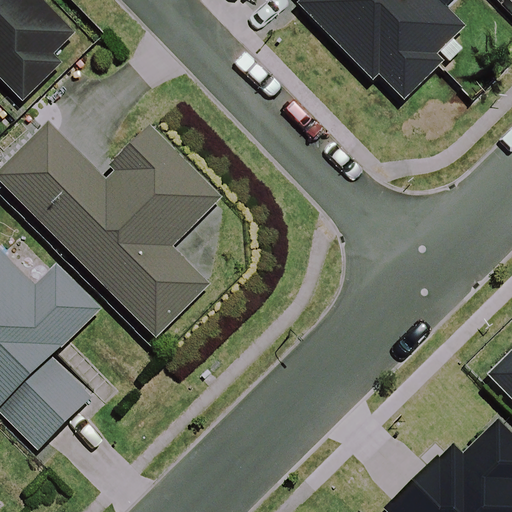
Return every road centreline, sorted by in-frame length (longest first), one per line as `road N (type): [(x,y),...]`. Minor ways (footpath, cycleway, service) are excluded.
road 1 (residential): [(422,285),(153,0)]
road 2 (residential): [(186,511),(422,285)]
road 3 (residential): [(422,285),(511,199)]
